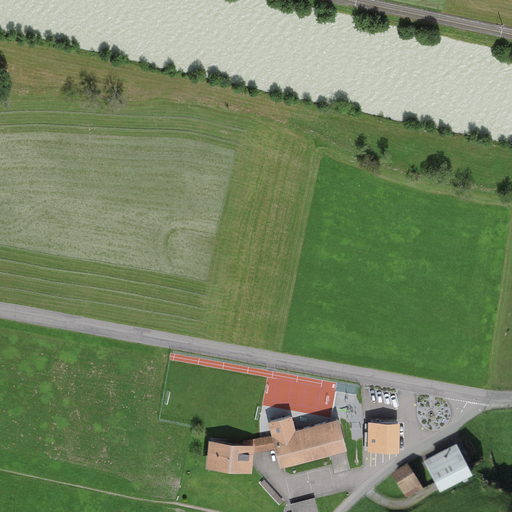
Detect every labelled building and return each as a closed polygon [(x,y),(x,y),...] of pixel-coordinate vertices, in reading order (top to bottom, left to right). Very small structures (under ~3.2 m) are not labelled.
[(283,461),(344,446),(337,419),(293,430),(290,415),(270,421),(275,435),(244,441),(244,445),(251,445),(250,452),(278,447),(282,462),(283,461)] [(369,446),(397,446),(397,423),(370,422),(370,431),(365,430),(365,439),(370,440),(369,446)] [(248,466),(250,452),(251,445),(244,445),(212,441),(210,462),(211,462),(211,461),(219,461),(219,463),(248,466)] [(463,464),(456,450),(433,462),(432,458),(423,463),(426,468),(430,466),(442,490),(469,475),(465,467),(467,466),(466,463),(463,464)] [(406,465),(394,473),(408,497),(421,489),(406,465)] [(318,511),(315,499),(291,505),(293,511),(318,511)]
